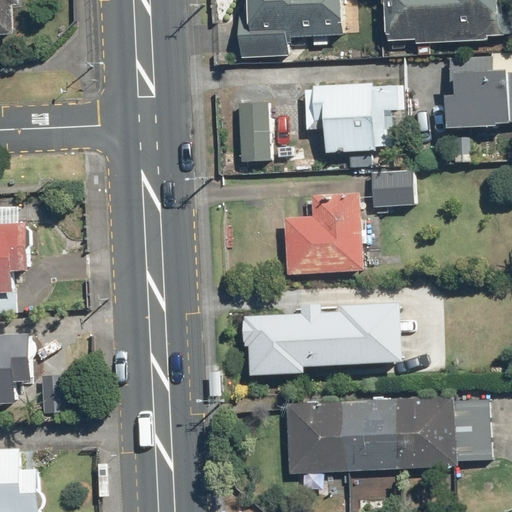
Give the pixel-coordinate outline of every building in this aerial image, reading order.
[(0,0),(0,35),(17,34),(16,4),(23,4),(22,0),(0,0)] [(292,56),(291,37),(348,35),(346,0),(252,0),(253,22),(243,22),(244,58),(292,56)] [(388,0),(390,41),(419,39),(419,44),(489,41),(489,36),(511,34),(511,3),(503,4),(502,0),(388,0)] [(451,94),(451,128),(501,127),(501,122),(511,121),(511,70),(460,72),(461,94),(451,94)] [(328,121),(330,152),(390,150),(388,111),(403,110),(402,83),(318,86),(320,122),(328,121)] [(242,105),(245,163),(275,162),(273,103),(242,105)] [(297,149),(298,167),(319,166),(318,149),(297,149)] [(376,174),(377,208),(418,206),(417,172),(376,174)] [(290,220),(293,275),(367,271),(363,194),(317,197),(318,218),(290,220)] [(0,291),(18,291),(17,271),(33,270),(31,222),(0,223),(0,291)] [(354,324),(358,380),(399,377),(399,373),(457,369),(454,318),(354,324)] [(0,333),(0,402),(21,402),(20,381),(36,380),(35,332),(0,333)] [(47,375),(49,408),(70,407),(68,374),(47,375)] [(291,402),(293,473),(461,466),(461,460),(495,459),(493,401),(458,403),(458,396),(291,402)] [(0,447),(0,511),(44,511),(43,468),(26,468),(25,447),(0,447)]
